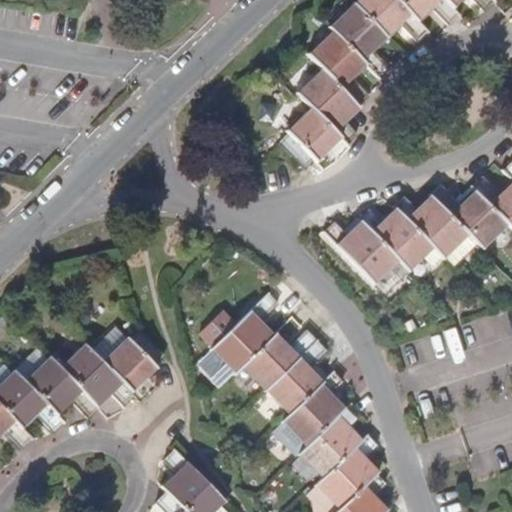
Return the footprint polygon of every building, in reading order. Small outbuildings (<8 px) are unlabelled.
[(416,42),(427,33),(415,20),(394,0),(359,0),(354,6),(384,36),(398,22),(416,42)] [(447,26),(458,17),(449,8),(441,0),(394,0),(415,20),(428,7),(447,26)] [(471,0),(483,12),(493,3),(489,0),(441,0),(449,8),(457,0),(471,0)] [(370,49),(384,36),(354,6),(330,30),(333,32),(363,63),(379,79),(389,69),(370,49)] [(333,32),(308,56),(323,71),(357,106),(359,108),(369,98),(349,76),(363,63),(333,32)] [(343,119),(357,106),(323,71),(298,95),(311,108),(332,130),(343,119)] [(302,170),(337,136),(332,130),(311,108),(276,143),(280,146),(302,170)] [(343,119),(332,130),(337,136),(349,149),(351,147),(357,136),(343,119)] [(511,162),(510,161),(501,171),(511,183),(511,162)] [(482,176),(470,188),(476,194),(504,224),(511,231),(511,185),(502,195),(482,176)] [(439,184),(428,196),(430,198),(465,233),(480,248),(504,224),(476,194),(462,207),(439,184)] [(403,197),(393,206),(397,210),(431,245),(439,253),(442,256),(465,233),(430,198),(417,212),(403,197)] [(367,210),(358,220),(362,225),(395,259),(403,267),(406,271),(423,254),(431,245),(397,210),(382,224),(367,210)] [(372,282),(395,259),(362,225),(348,238),(333,223),(323,234),(371,283),(372,282)] [(431,245),(423,254),(431,261),(439,253),(431,245)] [(395,259),(372,282),(380,290),(403,267),(395,259)] [(212,349),(236,375),(244,367),(271,341),(257,325),(272,309),(262,299),(212,349)] [(114,328),(91,351),(129,390),(163,357),(138,331),(127,342),(114,328)] [(286,350),(274,338),(271,341),(244,367),(268,391),(318,342),(306,330),(286,350)] [(326,351),(318,342),(268,391),(290,414),(321,384),(307,370),(326,351)] [(123,407),(135,395),(129,390),(91,351),(86,346),(60,370),(96,406),(109,393),(123,407)] [(87,419),(98,408),(96,406),(60,370),(50,359),(25,383),(55,414),(68,401),(87,419)] [(343,383),(333,372),(321,384),(290,414),(272,432),(297,457),(300,454),(308,447),(343,412),(329,398),(343,383)] [(53,433),(64,423),(55,414),(25,383),(15,373),(0,387),(0,407),(13,421),(20,428),(35,415),(53,433)] [(359,416),(350,405),(343,412),(308,447),(300,454),(324,479),(360,443),(347,429),(359,416)] [(0,433),(2,432),(13,421),(0,407),(0,433)] [(13,421),(2,432),(21,451),(32,440),(20,428),(13,421)] [(377,446),(367,436),(360,443),(324,479),(302,501),(312,511),(337,511),(376,474),(362,461),(377,446)] [(175,476),(162,490),(166,493),(183,511),(223,511),(220,509),(225,504),(174,450),(162,462),(175,476)] [(384,482),(376,474),(337,511),(385,511),(370,497),(384,482)] [(163,511),(183,511),(166,493),(155,503),(163,511)]
